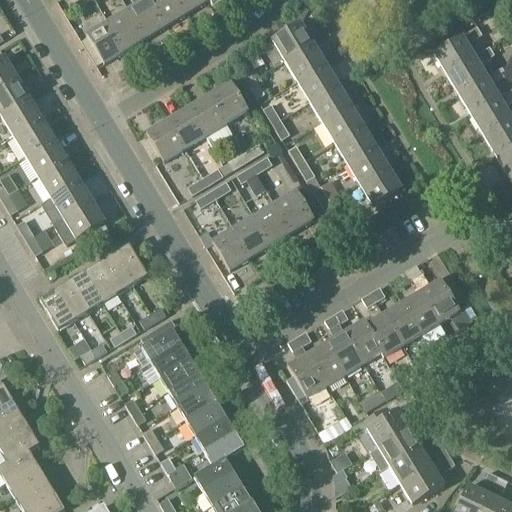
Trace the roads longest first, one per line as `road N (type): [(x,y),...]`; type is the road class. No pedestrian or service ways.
road 1 (residential): [(511,235),(447,235),(241,355)]
road 2 (residential): [(241,355),(101,131)]
road 3 (residential): [(23,315),(145,511)]
road 4 (residential): [(287,0),(272,23),(101,131)]
road 5 (residential): [(311,511),(295,442),(241,355)]
road 6 (residential): [(101,131),(27,0)]
